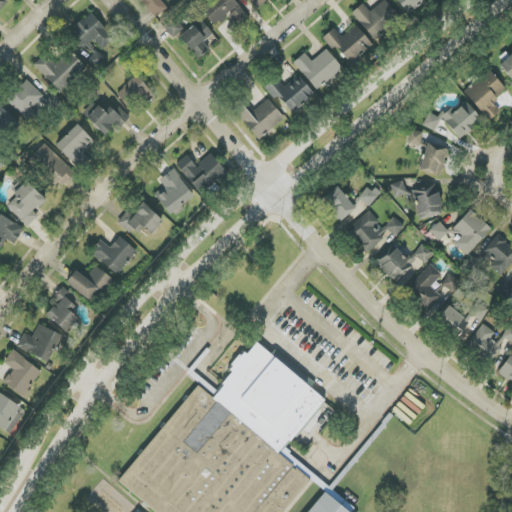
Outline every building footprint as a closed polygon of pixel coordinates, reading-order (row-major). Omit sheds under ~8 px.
[(140,0),(157,18),(167,8),(159,0),(140,0)] [(218,0),(203,10),(214,27),(231,16),(237,25),(247,18),(235,0),(218,0)] [(248,0),(257,10),(267,0),(248,0)] [(351,13),(375,40),(400,18),(384,0),(383,0),(370,12),(363,4),(351,13)] [(424,0),(390,0),(394,5),(398,2),(408,14),(424,0)] [(102,50),(114,39),(91,13),(69,32),(84,49),(94,41),(102,50)] [(183,28),(174,18),(163,27),(172,38),(183,28)] [(203,42),(213,35),(202,20),(180,37),(197,60),(209,51),(203,42)] [(324,37),(349,65),(372,45),(355,25),(342,37),(334,28),(324,37)] [(312,62),(304,53),(293,63),(318,91),(343,69),(326,49),(312,62)] [(106,59),(96,51),(88,61),(98,69),(106,59)] [(60,92),(85,67),(71,53),(59,66),(46,53),(34,65),(60,92)] [(511,54),(499,66),(511,79),(511,54)] [(463,91),(489,121),(500,112),(493,103),(507,91),(489,69),(463,91)] [(144,107),(155,98),(138,76),(116,93),(129,109),(139,101),(144,107)] [(292,115),(314,94),(298,76),(285,88),(275,78),(265,87),(292,115)] [(42,110),(36,103),(43,96),(28,80),(6,100),(28,123),(42,110)] [(259,141),(284,118),(268,99),(254,111),(246,102),(234,113),(259,141)] [(451,109),(441,118),(461,139),(482,120),(466,102),(454,113),(451,109)] [(0,132),(4,136),(18,123),(0,103),(0,132)] [(116,105),(107,114),(98,106),(87,118),(104,135),(115,124),(120,128),(130,118),(116,105)] [(423,125),(434,131),(440,119),(429,113),(423,125)] [(83,153),(95,141),(77,124),(56,146),(80,170),(90,160),(83,153)] [(423,132),(410,130),(409,144),(421,146),(423,132)] [(55,186),(59,182),(64,187),(76,173),(44,144),(29,161),(55,186)] [(442,175),(446,147),(426,144),(421,171),(442,175)] [(176,165),(200,194),(227,173),(211,154),(196,166),(188,155),(176,165)] [(159,180),(166,190),(157,197),(167,213),(193,196),(174,169),(159,180)] [(39,217),(34,212),(46,201),(27,181),(13,194),(16,198),(7,206),(27,227),(39,217)] [(394,198),(407,195),(403,181),(391,184),(394,198)] [(412,192),(419,220),(443,214),(436,185),(412,192)] [(341,222),(356,208),(336,186),(321,201),(341,222)] [(379,194),(368,186),(358,198),(369,207),(379,194)] [(151,235),(163,220),(142,202),(133,214),(128,210),(118,222),(136,237),(143,228),(151,235)] [(491,229),(470,210),(450,232),(438,221),(429,231),(443,244),(448,238),(468,255),(491,229)] [(370,212),(346,229),(364,254),(388,237),(370,212)] [(24,226),(0,215),(0,248),(2,249),(6,240),(16,244),(24,226)] [(385,228),(396,237),(404,225),(393,217),(385,228)] [(482,249),(490,257),(485,262),(501,276),(511,264),(511,247),(497,233),(482,249)] [(117,275),(137,252),(120,237),(109,248),(100,240),(90,252),(117,275)] [(423,244),(405,259),(393,245),(375,260),(397,286),(433,255),(423,244)] [(429,309),(441,296),(431,287),(442,275),(430,264),(407,289),(429,309)] [(86,279),(75,271),(66,283),(94,304),(112,279),(95,267),(86,279)] [(511,280),(510,284),(504,281),(498,290),(509,297),(511,292),(511,280)] [(77,300),(63,287),(49,302),(54,306),(46,315),(65,333),(78,318),(68,309),(77,300)] [(469,324),(448,304),(435,317),(457,337),(469,324)] [(61,335),(39,324),(32,337),(24,333),(17,348),(48,362),(61,335)] [(491,341),(496,333),(482,324),(468,346),(493,362),(502,348),(491,341)] [(502,338),(511,342),(511,327),(508,326),(502,338)] [(154,511),(119,481),(198,387),(214,399),(259,345),(326,402),(279,454),(311,481),(284,511),(154,511)] [(3,383),(24,397),(42,372),(13,351),(4,363),(13,369),(3,383)] [(511,357),(510,356),(498,372),(511,382),(511,357)] [(0,428),(6,431),(20,405),(0,394),(0,428)] [(348,511),(323,493),(308,511),(348,511)]
